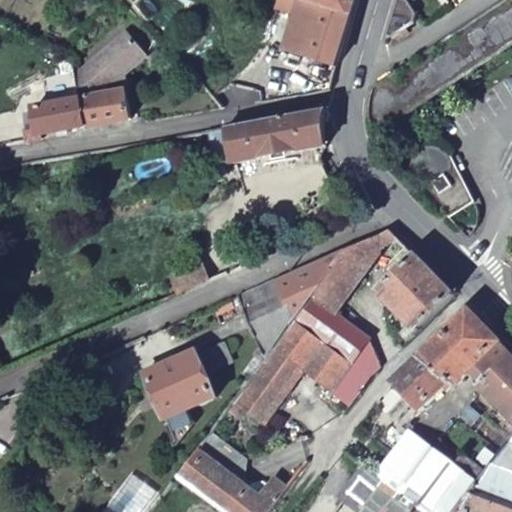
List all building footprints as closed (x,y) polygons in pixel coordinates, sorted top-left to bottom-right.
[(309,58),(309,60),(337,68),(351,16),(323,7),(302,0),(301,0),(287,51),(309,58)] [(302,0),(323,7),(351,16),(355,0),(302,0)] [(511,0),(503,0),(373,88),(369,98),(368,120),(374,137),(511,45),(511,0)] [(397,0),(389,32),(387,37),(393,39),(414,26),(418,15),(408,0),(397,0)] [(127,33),(76,74),(86,126),(131,119),(123,76),(146,56),(127,33)] [(323,70),(317,93),(331,91),(336,74),(323,70)] [(86,126),(76,74),(43,80),(48,107),(31,110),(34,127),(22,129),(24,143),(40,141),(39,134),(86,126)] [(326,111),(210,131),(214,151),(231,148),(233,162),(327,147),(325,128),(326,111)] [(475,202),(451,156),(455,153),(454,151),(450,147),(441,140),(409,133),(419,149),(413,160),(413,171),(421,186),(451,218),(475,202)] [(231,148),(214,151),(216,165),(233,162),(231,148)] [(167,154),(128,160),(131,180),(170,173),(167,154)] [(398,270),(413,255),(389,231),(372,238),(384,252),(398,270)] [(372,238),(344,250),(310,297),(335,314),(384,252),(372,238)] [(344,250),(238,297),(261,352),(265,360),(272,349),(293,320),(310,297),(344,250)] [(454,297),(413,255),(398,270),(378,290),(412,326),(409,330),(414,336),(454,297)] [(170,278),(178,295),(209,281),(202,265),(170,278)] [(374,375),(386,363),(384,361),(372,340),(335,314),(310,297),(293,320),(371,379),(374,375)] [(499,343),(470,313),(466,313),(419,359),(454,384),(465,374),(499,343)] [(371,379),(293,320),(272,349),(305,373),(350,406),(371,379)] [(197,354),(205,372),(231,361),(223,343),(197,354)] [(511,356),(499,343),(465,374),(511,418),(511,356)] [(250,379),(232,404),(266,425),(305,373),(272,349),(265,360),(250,379)] [(265,360),(261,352),(258,357),(256,356),(243,373),(250,379),(265,360)] [(197,353),(145,375),(165,420),(217,398),(205,372),(197,354),(197,353)] [(454,384),(419,359),(395,382),(423,409),(450,384),(454,384)] [(409,435),(411,433),(415,428),(410,422),(408,420),(402,429),(409,435)] [(248,459),(212,432),(178,477),(222,511),(271,511),(289,489),(276,479),(270,488),(263,483),(251,483),(248,488),(243,484),(248,459)] [(511,500),(511,440),(486,475),(479,484),(461,471),(454,466),(422,442),(411,433),(409,435),(377,476),(426,511),(457,511),(476,487),(511,500)] [(358,443),(349,455),(366,468),(369,470),(378,458),(358,443)] [(479,484),(486,475),(468,461),(461,471),(479,484)] [(426,511),(377,476),(369,470),(366,468),(341,500),(357,511),(426,511)] [(511,511),(511,500),(476,487),(457,511),(511,511)]
